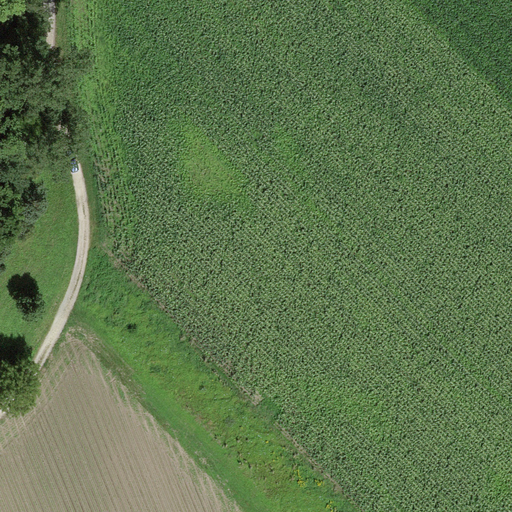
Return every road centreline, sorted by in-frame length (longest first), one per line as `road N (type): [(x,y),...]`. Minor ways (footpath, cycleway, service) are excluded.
road 1 (track): [(50,61),(84,189),(85,261),(35,359),(0,407)]
road 2 (track): [(0,188),(50,61),(42,0)]
